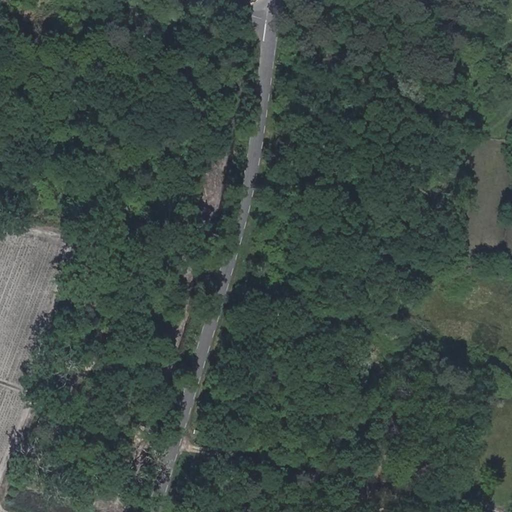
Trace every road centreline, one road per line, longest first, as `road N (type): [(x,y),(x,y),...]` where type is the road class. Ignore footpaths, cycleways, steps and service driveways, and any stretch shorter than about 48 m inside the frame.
road 1 (tertiary): [(156,511),(258,155),(277,21)]
road 2 (track): [(503,511),(483,498),(175,441)]
